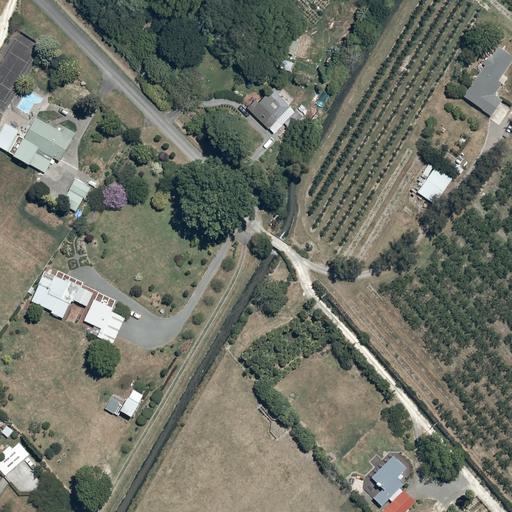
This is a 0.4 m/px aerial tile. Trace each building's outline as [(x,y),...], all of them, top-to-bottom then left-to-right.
[(312,40),(304,36),(295,55),(303,59),(312,40)] [(511,59),(511,55),(496,44),(480,66),(483,68),(462,97),(489,116),(500,101),(493,96),(506,79),(501,75),(511,59)] [(294,63),(284,59),(281,67),(291,71),(294,63)] [(256,90),(243,103),(268,128),(269,127),(274,132),(284,122),(289,127),(300,116),(290,105),(273,88),(263,97),(256,90)] [(4,124),(0,131),(0,147),(45,174),(54,158),(60,162),(76,134),(64,127),(62,132),(36,118),(23,140),(17,136),(19,132),(4,124)] [(434,167),(429,164),(418,180),(423,184),(417,192),(434,204),(451,178),(434,167)] [(84,200),(92,187),(76,178),(68,190),(60,204),(76,213),(84,200)] [(93,293),(46,272),(31,306),(62,321),(72,301),(86,307),(93,293)] [(113,309),(95,300),(84,321),(102,329),(97,338),(112,345),(125,318),(112,313),(113,309)] [(143,394),(132,387),(118,411),(128,417),(143,394)] [(22,460),(10,445),(0,453),(3,456),(0,458),(0,471),(4,476),(22,460)] [(398,489),(403,485),(395,477),(404,469),(392,456),(370,477),(380,488),(371,497),(380,506),(388,499),(391,502),(380,511),(403,511),(414,502),(402,490),(401,492),(398,489)]
